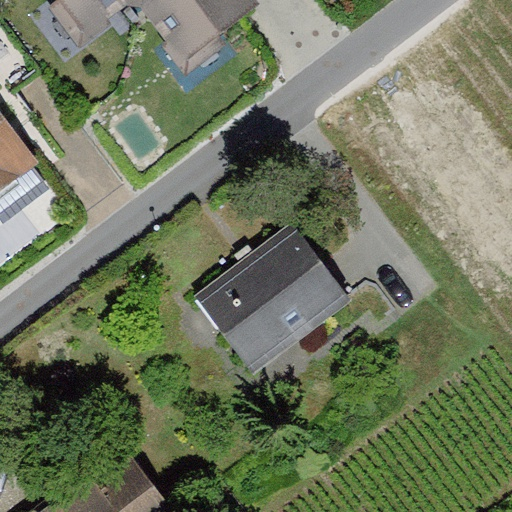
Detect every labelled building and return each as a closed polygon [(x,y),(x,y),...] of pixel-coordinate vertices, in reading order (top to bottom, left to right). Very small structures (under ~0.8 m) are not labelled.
[(56,0),(95,49),(146,17),(153,0),(56,0)] [(153,0),(146,17),(191,74),(265,19),(249,0),(153,0)] [(0,127),(0,200),(35,173),(0,127)] [(298,245),(208,315),(257,378),(347,309),(298,245)] [(63,511),(162,511),(129,465),(63,511)]
